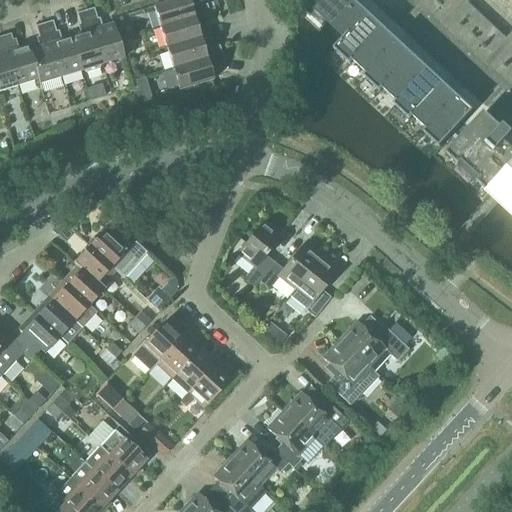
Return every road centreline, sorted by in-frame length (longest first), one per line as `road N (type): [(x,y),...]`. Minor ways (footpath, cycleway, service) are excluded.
road 1 (residential): [(511,365),(385,234),(245,159)]
road 2 (residential): [(245,159),(189,295),(269,371)]
road 3 (residential): [(245,159),(178,156),(88,175),(26,205)]
road 4 (tertiary): [(376,511),(511,365)]
road 5 (residential): [(136,511),(269,371)]
road 6 (residential): [(245,159),(266,49),(258,0)]
road 7 (unknown): [(398,0),(415,30),(454,66),(489,67),(511,42)]
